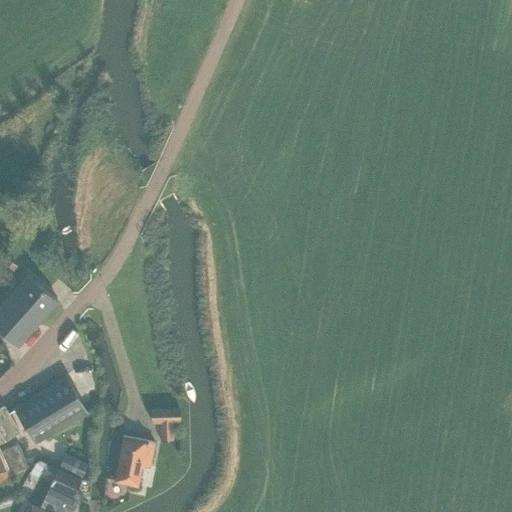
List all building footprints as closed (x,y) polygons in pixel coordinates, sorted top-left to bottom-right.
[(0,328),(21,346),(60,302),(30,276),(0,309),(0,328)] [(14,408),(34,443),(85,412),(64,378),(14,408)] [(27,465),(17,442),(0,449),(0,441),(5,439),(18,430),(3,405),(0,406),(0,476),(10,473),(27,465)] [(149,407),(149,422),(158,422),(159,441),(172,441),(172,421),(179,421),(179,406),(149,407)] [(140,465),(148,467),(153,443),(145,441),(122,436),(114,480),(136,485),(140,465)] [(88,463),(65,453),(58,467),(81,477),(88,463)] [(43,500),(54,505),(49,511),(69,511),(77,496),(73,494),(80,479),(58,468),(43,500)] [(25,511),(49,511),(30,503),(25,511)]
